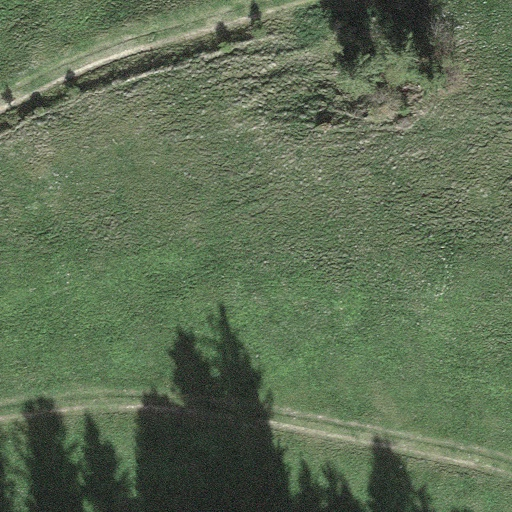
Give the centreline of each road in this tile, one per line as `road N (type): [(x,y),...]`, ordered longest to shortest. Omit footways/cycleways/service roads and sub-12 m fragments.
road 1 (track): [(0,409),(31,400),(147,396),(410,432),(511,465)]
road 2 (track): [(298,0),(124,45),(0,104)]
